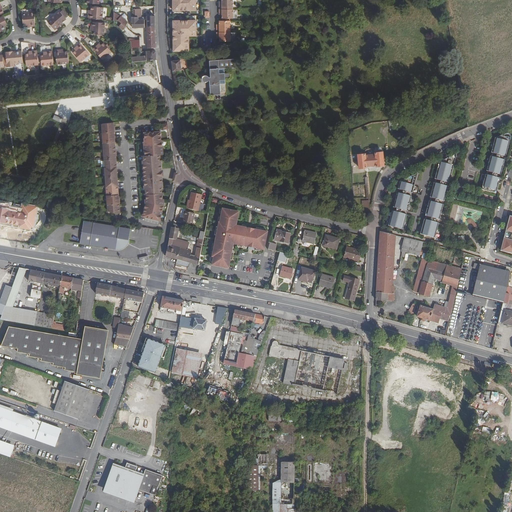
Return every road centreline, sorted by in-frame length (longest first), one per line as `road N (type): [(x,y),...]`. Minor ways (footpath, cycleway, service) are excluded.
road 1 (unclassified): [(73,511),(154,278)]
road 2 (track): [(321,77),(358,107),(220,125),(197,101)]
road 3 (primary): [(368,323),(154,278)]
road 4 (residential): [(372,231),(390,168),(511,115)]
road 5 (tertiary): [(185,172),(283,213),(372,231)]
road 6 (tertiary): [(185,172),(161,0)]
road 7 (primary): [(511,364),(368,323)]
